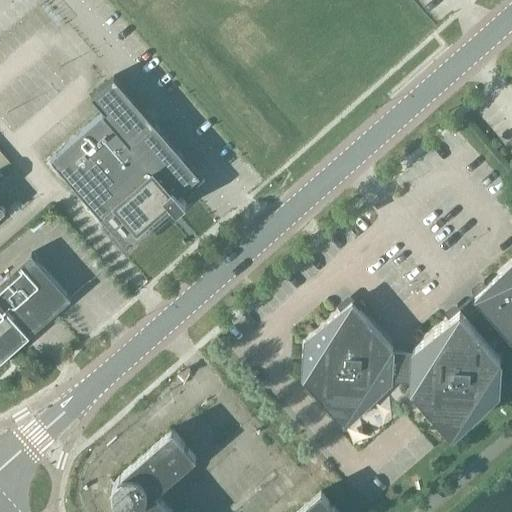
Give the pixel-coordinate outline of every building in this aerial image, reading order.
[(103,112),(51,158),(127,247),(173,207),(177,212),(187,203),(178,194),(200,175),(155,123),(131,144),(103,112)] [(0,280),(0,360),(71,298),(71,297),(32,253),(0,280)] [(511,263),(476,295),(485,305),(511,336),(511,263)] [(306,342),(303,378),(344,425),(391,384),(391,381),(393,351),(393,348),(353,301),(306,342)] [(413,353),(393,351),(391,381),(410,382),(410,385),(452,432),(499,392),(501,355),(499,352),(511,340),(511,336),(485,305),(469,319),(460,308),(414,349),(413,353)] [(115,481),(113,488),(113,495),(117,501),(126,511),(339,511),(322,491),(297,511),(173,511),(156,491),(197,456),(173,429),(119,476),(115,481)]
